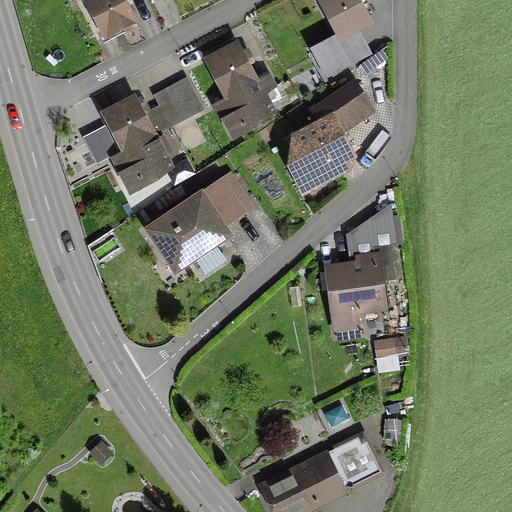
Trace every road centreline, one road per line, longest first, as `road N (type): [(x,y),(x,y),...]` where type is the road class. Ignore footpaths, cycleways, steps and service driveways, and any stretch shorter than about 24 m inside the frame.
road 1 (residential): [(405,0),(404,124),(391,159),(131,394)]
road 2 (secondary): [(131,394),(59,235),(18,104)]
road 3 (residential): [(18,104),(64,90),(246,0)]
road 4 (secondary): [(218,511),(131,394)]
